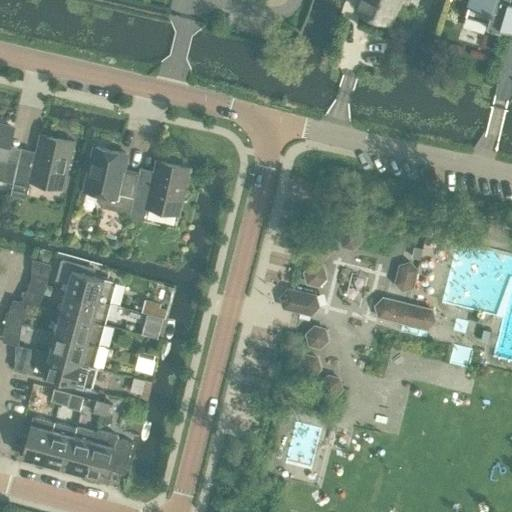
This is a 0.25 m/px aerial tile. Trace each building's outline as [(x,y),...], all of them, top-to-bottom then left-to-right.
[(361,0),(358,9),(388,20),(395,0),(361,0)] [(511,0),(469,0),(465,14),(487,21),(486,25),(500,29),(501,25),(511,28),(511,0)] [(0,178),(13,182),(18,158),(6,156),(13,127),(0,124),(0,178)] [(62,187),(73,141),(41,134),(34,162),(18,158),(13,182),(11,194),(26,197),(30,179),(62,187)] [(129,212),(138,173),(122,170),(126,152),(95,146),(85,190),(100,193),(99,201),(102,206),(129,212)] [(178,213),(189,167),(157,159),(150,189),(135,186),(129,216),(144,219),(147,206),(178,213)] [(442,218),(446,204),(436,202),(433,216),(442,218)] [(349,225),(341,233),(344,245),(356,248),(364,239),(361,228),(349,225)] [(320,234),(312,242),(315,254),(327,257),(335,249),(332,237),(320,234)] [(110,302),(116,280),(93,274),(94,268),(62,260),(57,278),(69,281),(66,290),(110,302)] [(403,289),(412,286),(417,268),(409,261),(400,264),(395,282),(403,289)] [(313,262),(304,271),(307,282),(319,285),(327,277),(324,265),(313,262)] [(43,284),(45,275),(32,272),(30,280),(43,284)] [(40,292),(43,284),(30,280),(28,289),(40,292)] [(290,287),(281,296),(285,308),(286,308),(302,312),(311,314),(320,306),(316,294),(305,291),(291,287),(290,287)] [(105,323),(110,302),(66,290),(61,311),(105,323)] [(428,328),(428,327),(435,320),(433,310),(433,309),(383,296),(382,297),(375,305),(378,314),(378,315),(428,328)] [(165,317),(168,307),(158,304),(155,314),(165,317)] [(20,322),(22,314),(9,311),(7,319),(20,322)] [(99,344),(105,323),(61,311),(55,332),(99,344)] [(17,331),(20,322),(7,319),(5,327),(17,331)] [(315,325),(306,333),(309,341),(310,345),(321,348),(330,339),(326,328),(315,325)] [(94,365),(99,344),(55,332),(49,353),(94,365)] [(91,387),(97,366),(94,366),(94,365),(49,353),(43,374),(91,387)] [(308,354),(299,362),(302,374),(314,377),(322,369),(319,357),(308,354)] [(26,372),(28,363),(16,360),(14,368),(26,372)] [(329,374),(320,383),(324,395),(335,398),(344,389),(341,378),(329,374)] [(59,402),(62,390),(54,387),(51,400),(59,402)] [(67,404),(71,392),(62,390),(59,402),(67,404)] [(96,399),(93,411),(101,413),(104,401),(96,399)] [(102,413),(100,420),(111,422),(112,416),(109,415),(112,403),(104,401),(101,413),(102,413)] [(22,455),(43,461),(52,428),(54,422),(32,416),(22,455)] [(43,461),(64,466),(73,434),(74,428),(54,422),(52,428),(43,461)] [(85,472),(94,440),(96,430),(75,424),(74,428),(73,434),(64,466),(85,472)] [(97,428),(96,430),(94,440),(85,472),(99,476),(106,478),(109,468),(125,472),(133,441),(118,437),(118,434),(97,428)]
